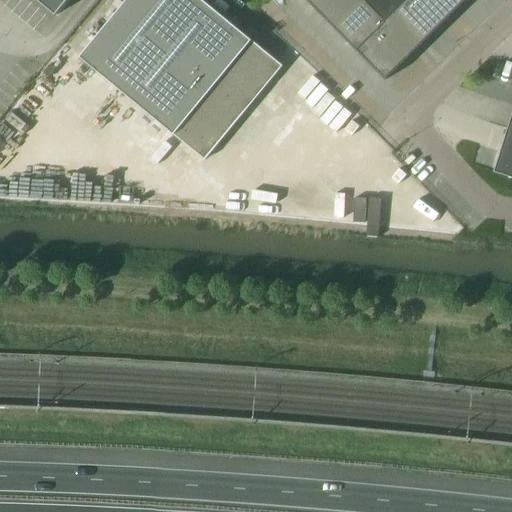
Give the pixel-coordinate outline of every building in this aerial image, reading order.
[(39,0),(57,15),(69,0),(39,0)] [(282,79),(193,0),(136,0),(82,65),(201,173),(282,79)] [(326,0),(307,0),(317,9),(326,0)] [(366,2),(364,0),(326,0),(317,9),(337,30),(366,2)] [(364,0),(366,2),(387,22),(400,10),(409,0),(364,0)] [(428,39),(467,0),(409,0),(400,10),(428,39)] [(387,22),(366,2),(337,30),(358,51),(379,30),(387,22)] [(428,39),(400,10),(387,22),(379,30),(408,59),(428,39)] [(408,59),(379,30),(358,51),(386,80),(408,59)] [(511,118),(508,130),(495,171),(495,172),(511,177),(511,118)] [(358,215),(359,190),(318,189),(317,214),(358,215)]
